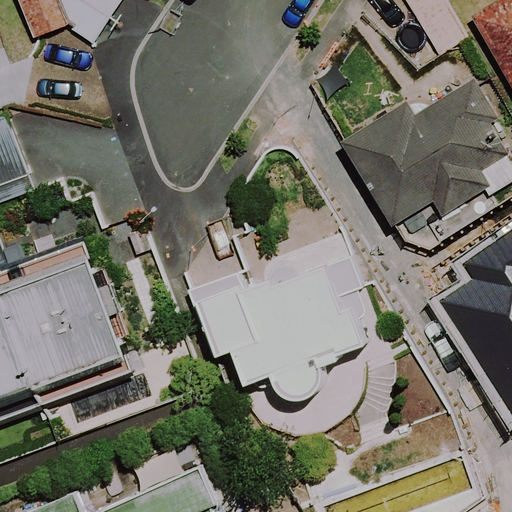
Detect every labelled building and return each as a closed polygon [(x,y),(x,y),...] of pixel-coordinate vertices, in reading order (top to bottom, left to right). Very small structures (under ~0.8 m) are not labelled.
[(9,0),(24,46),(73,30),(90,45),(122,0),(9,0)] [(468,38),(444,0),(400,0),(436,58),(468,38)] [(511,0),(502,0),(470,20),(511,88),(511,0)] [(433,208),(439,219),(484,194),(488,201),(511,187),(511,142),(476,78),(411,114),(404,102),(335,141),(360,185),(368,180),(395,229),(433,208)] [(0,206),(32,195),(3,116),(0,116),(0,206)] [(0,403),(126,358),(88,255),(0,287),(0,403)] [(336,354),(368,345),(357,309),(345,313),(331,267),(243,294),(238,279),(190,294),(210,358),(236,350),(246,382),(270,375),(272,381),(275,386),(278,391),(283,395),(287,398),(293,401),(299,402),(305,403),(311,402),(317,400),(322,398),(327,394),(331,390),(335,385),(337,379),(338,373),(339,368),(338,361),(336,356),(336,354)] [(200,511),(211,507),(196,477),(121,511),(81,511),(73,494),(34,511),(200,511)]
